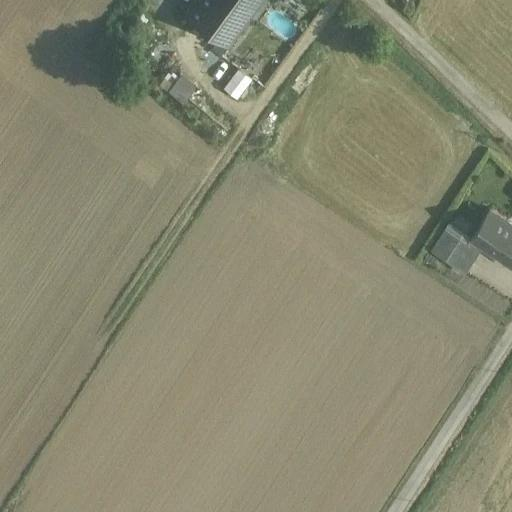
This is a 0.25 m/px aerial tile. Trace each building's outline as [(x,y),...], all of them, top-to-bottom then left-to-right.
[(194,0),(184,15),(227,47),(260,0),(194,0)] [(209,73),(225,81),(235,63),(220,54),(209,73)] [(236,96),(252,76),(238,65),(222,85),(236,96)] [(183,101),(196,83),(178,71),(166,89),(183,101)] [(511,223),(487,207),(468,236),(510,264),(511,261),(511,223)]
